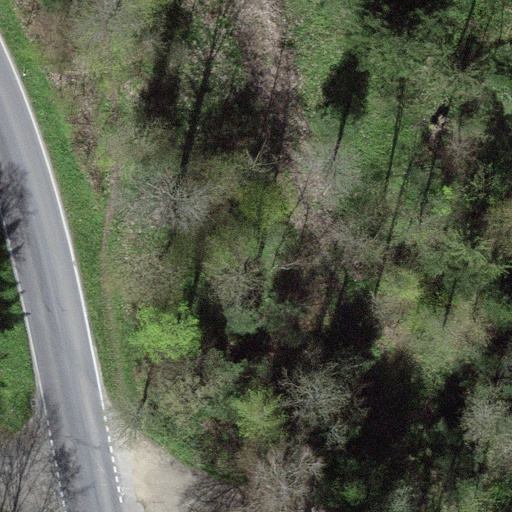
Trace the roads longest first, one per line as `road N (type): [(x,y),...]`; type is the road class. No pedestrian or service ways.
road 1 (tertiary): [(0,110),(37,227),(95,511)]
road 2 (track): [(245,511),(114,475)]
